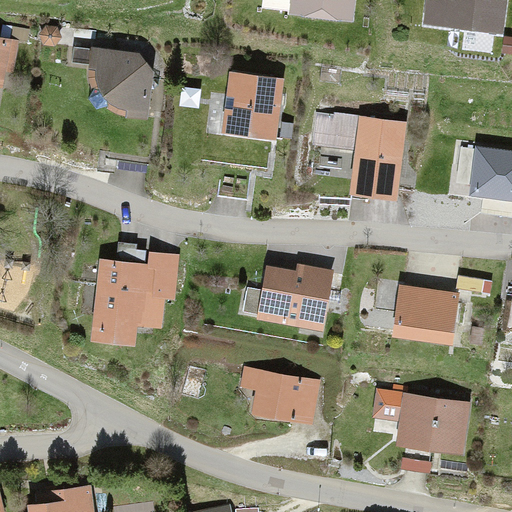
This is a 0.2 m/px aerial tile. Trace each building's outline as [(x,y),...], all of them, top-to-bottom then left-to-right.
[(361,0),(295,0),(294,7),(359,15),(361,0)] [(509,0),(425,0),(424,17),(506,27),(509,0)] [(0,82),(8,84),(14,39),(0,37),(0,82)] [(136,56),(91,51),(94,66),(96,80),(102,92),(112,102),(130,111),(149,115),(152,75),(136,56)] [(282,80),(228,75),(223,130),(277,135),(282,80)] [(399,120),(356,117),(351,191),(394,194),(399,120)] [(511,152),(477,148),(471,194),(511,199),(511,152)] [(174,302),(177,257),(152,256),(149,300),(174,302)] [(139,263),(98,260),(92,340),(134,343),(139,263)] [(320,337),(327,271),(295,268),(295,272),(268,269),(262,326),(289,328),(289,333),(320,337)] [(460,300),(398,290),(390,335),(453,345),(460,300)] [(256,390),(252,417),(304,424),(310,383),(243,374),(241,388),(256,390)] [(468,405),(387,394),(383,421),(396,423),(393,448),(461,457),(468,405)] [(92,511),(90,487),(34,493),(36,505),(25,506),(25,511),(92,511)]
